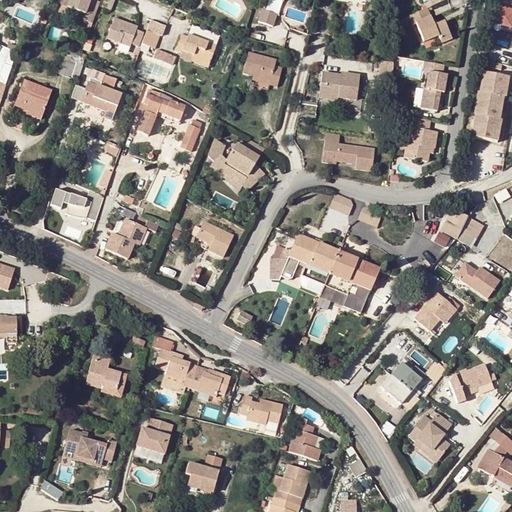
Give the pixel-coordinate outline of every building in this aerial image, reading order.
[(89,23),(92,24),(100,2),(94,0),(58,0),(57,4),(67,8),(84,14),(82,20),(89,23)] [(261,10),(257,22),(273,27),(277,15),(266,12),(262,11),(261,10)] [(425,10),(407,17),(412,27),(415,25),(424,43),(436,38),(439,45),(450,40),(446,30),(443,23),(433,27),(425,10)] [(136,29),(113,20),(105,40),(128,49),(130,46),(137,49),(142,34),(135,32),(136,29)] [(158,38),(145,33),(140,46),(153,51),(158,38)] [(175,50),(182,54),(183,51),(194,55),(193,59),(210,65),(218,48),(190,36),(189,37),(182,34),(175,50)] [(0,84),(5,86),(16,52),(0,45),(0,84)] [(172,55),(155,47),(151,56),(168,64),(172,55)] [(241,74),(251,76),(269,81),(268,86),(275,87),(281,68),(273,66),(274,61),(247,53),(241,74)] [(75,64),(61,59),(56,74),(70,78),(75,64)] [(210,65),(193,59),(191,62),(208,70),(210,65)] [(75,61),(75,64),(70,78),(76,80),(82,63),(75,61)] [(392,80),(393,64),(390,64),(381,63),(379,78),(392,80)] [(444,66),(424,63),(422,73),(428,73),(425,90),(424,89),(421,110),(437,112),(438,107),(441,108),(443,98),(440,98),(440,94),(444,95),(447,77),(442,76),(444,66)] [(321,73),(318,99),(337,101),(337,99),(356,101),(359,76),(340,73),(340,76),(321,73)] [(511,77),(487,73),(483,93),(481,93),(477,116),(479,116),(475,137),(499,142),(503,120),(502,120),(506,97),(508,98),(511,77)] [(99,87),(88,83),(81,102),(105,111),(103,117),(111,121),(120,95),(111,92),(113,88),(116,81),(103,76),(99,87)] [(269,81),(251,76),(250,81),(268,86),(269,81)] [(51,92),(23,81),(13,106),(26,111),(25,115),(39,120),(51,92)] [(116,81),(113,88),(119,90),(121,83),(116,81)] [(147,106),(137,133),(147,136),(155,116),(157,113),(158,110),(165,113),(164,116),(179,121),(184,108),(169,102),(170,100),(148,91),(142,105),(147,106)] [(391,101),(391,115),(402,117),(402,113),(406,114),(407,104),(391,101)] [(7,106),(4,115),(10,117),(13,109),(7,106)] [(157,113),(155,116),(177,125),(179,121),(164,116),(157,113)] [(431,122),(412,119),(409,130),(415,131),(412,147),(407,146),(405,160),(428,164),(429,155),(430,150),(435,150),(438,134),(429,132),(431,122)] [(189,127),(180,149),(188,152),(197,130),(189,127)] [(339,136),(323,134),(323,141),(338,143),(339,136)] [(213,141),(207,157),(213,163),(210,166),(226,182),(228,179),(241,188),(247,191),(264,175),(254,165),(263,151),(248,141),(245,146),(238,141),(226,161),(221,156),(224,147),(213,141)] [(337,146),(338,143),(323,141),(320,164),(353,168),(353,171),(369,173),(372,150),(337,146)] [(108,142),(103,151),(116,157),(120,147),(108,142)] [(148,154),(149,153),(141,150),(139,155),(147,158),(146,156),(147,155),(148,154)] [(105,170),(97,186),(106,190),(112,173),(105,170)] [(388,175),(388,183),(397,183),(398,175),(393,175),(388,175)] [(228,179),(226,182),(238,194),(241,188),(228,179)] [(84,222),(94,227),(104,197),(89,190),(86,200),(55,190),(49,206),(60,210),(62,204),(67,205),(64,214),(75,220),(83,223),(84,222)] [(351,200),(334,194),(328,209),(348,217),(353,205),(351,200)] [(366,207),(362,209),(357,221),(376,228),(382,214),(366,207)] [(466,218),(451,210),(445,223),(460,231),(466,218)] [(482,226),(466,218),(460,231),(455,240),(471,248),(482,226)] [(111,234),(104,251),(127,260),(133,245),(138,247),(146,229),(125,220),(117,237),(111,234)] [(232,237),(204,223),(201,229),(196,227),(191,235),(197,238),(194,244),(204,249),(206,245),(209,247),(207,251),(222,258),(232,237)] [(440,232),(455,240),(460,231),(445,223),(440,232)] [(175,229),(171,236),(177,240),(181,233),(175,229)] [(291,279),(299,263),(305,265),(301,276),(326,286),(330,276),(340,254),(296,236),(290,251),(277,246),(271,259),(269,259),(269,280),(279,281),(280,278),(288,280),(291,279)] [(340,254),(330,276),(326,286),(347,296),(342,307),(360,314),(370,292),(379,270),(340,254)] [(0,263),(0,287),(7,290),(14,269),(0,263)] [(465,264),(456,278),(488,300),(500,282),(480,268),(477,272),(465,264)] [(418,285),(429,293),(439,282),(428,273),(418,285)] [(322,296),(326,286),(301,276),(300,278),(300,281),(301,286),(304,288),(306,289),(322,296)] [(433,297),(429,293),(418,285),(413,291),(428,303),(433,297)] [(436,294),(433,297),(428,303),(414,320),(428,332),(436,325),(440,328),(456,310),(445,302),(436,294)] [(445,302),(456,310),(459,306),(449,297),(445,302)] [(241,311),(236,321),(247,327),(253,317),(241,311)] [(0,334),(5,335),(5,339),(5,343),(16,343),(15,317),(0,317),(0,334)] [(144,341),(132,336),(128,343),(140,349),(144,341)] [(160,349),(153,367),(165,372),(164,376),(183,382),(181,387),(184,387),(197,392),(209,396),(207,402),(219,406),(229,377),(216,373),(215,377),(206,374),(201,372),(203,368),(181,361),(176,359),(177,355),(171,353),(174,343),(154,337),(152,347),(160,349)] [(106,369),(109,360),(92,355),(84,385),(100,389),(101,386),(115,390),(117,385),(123,387),(127,375),(106,369)] [(436,384),(445,371),(435,361),(424,374),(436,384)] [(380,389),(400,405),(414,388),(424,376),(414,367),(409,372),(400,365),(380,389)] [(454,401),(462,399),(464,406),(478,401),(477,397),(476,394),(475,391),(475,390),(490,385),(491,385),(485,367),(455,377),(456,381),(448,383),(454,401)] [(183,382),(164,376),(160,386),(182,394),(184,387),(181,387),(183,382)] [(120,399),(123,387),(117,385),(115,390),(101,386),(100,389),(99,392),(120,399)] [(476,394),(477,397),(492,392),(490,385),(475,390),(475,391),(476,394)] [(400,405),(412,415),(421,403),(415,398),(420,393),(414,388),(400,405)] [(195,398),(207,402),(209,396),(197,392),(195,398)] [(263,404),(258,403),(250,401),(251,397),(243,396),(238,415),(246,416),(245,421),(264,425),(265,422),(267,422),(276,424),(277,424),(282,405),(263,400),(263,404)] [(440,458),(450,445),(442,439),(452,425),(437,414),(436,414),(433,419),(431,422),(423,417),(408,437),(415,442),(417,440),(440,458)] [(147,419),(145,427),(153,428),(156,421),(147,419)] [(153,428),(145,427),(144,429),(168,435),(170,425),(156,421),(153,428)] [(380,429),(388,438),(395,428),(386,421),(380,429)] [(267,422),(265,431),(274,433),(276,424),(267,422)] [(296,425),(286,459),(314,468),(317,458),(315,457),(310,455),(314,444),(308,442),(310,435),(303,432),(304,427),(296,425)] [(162,455),(168,435),(144,429),(140,428),(135,448),(162,455)] [(502,434),(495,428),(487,438),(494,443),(502,434)] [(70,450),(75,431),(71,430),(66,448),(70,450)] [(89,435),(75,431),(70,450),(78,452),(76,457),(102,465),(104,460),(112,463),(118,443),(108,440),(107,445),(87,440),(89,435)] [(508,440),(502,434),(494,443),(493,445),(500,450),(504,445),(508,440)] [(415,442),(412,446),(436,464),(440,458),(417,440),(415,442)] [(493,445),(487,451),(498,457),(504,450),(511,456),(511,455),(511,442),(508,440),(504,445),(500,450),(493,445)] [(319,445),(314,444),(310,455),(315,457),(319,445)] [(160,464),(162,455),(135,448),(132,457),(160,464)] [(70,450),(68,459),(101,469),(102,465),(76,457),(78,452),(70,450)] [(511,489),(511,488),(511,464),(498,457),(487,451),(477,469),(511,489)] [(187,463),(184,476),(189,477),(186,487),(211,494),(220,459),(205,455),(202,467),(187,463)] [(277,499),(300,506),(308,479),(286,472),(281,487),(277,499)] [(189,477),(184,476),(179,490),(210,498),(211,494),(186,487),(189,477)] [(59,499),(63,491),(45,481),(41,490),(59,499)] [(271,496),(274,498),(277,499),(281,487),(274,484),(271,496)] [(153,494),(145,491),(143,497),(151,500),(153,494)] [(274,498),(272,505),(294,511),(297,511),(300,506),(277,499),(274,498)] [(340,503),(339,511),(353,511),(353,503),(340,503)]
